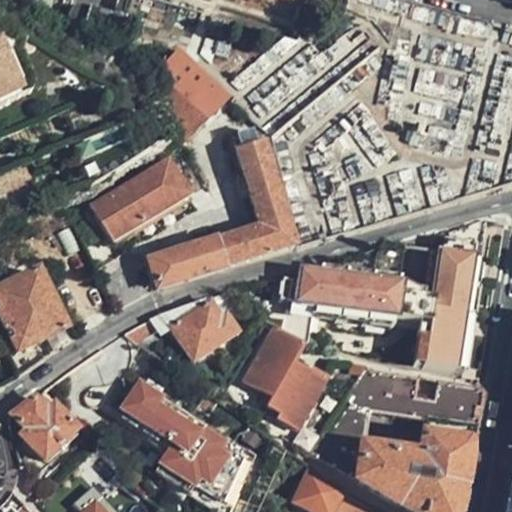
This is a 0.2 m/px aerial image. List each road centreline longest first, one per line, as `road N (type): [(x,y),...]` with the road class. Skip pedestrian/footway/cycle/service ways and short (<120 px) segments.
road 1 (residential): [(511,199),(152,308),(0,401)]
road 2 (unknown): [(152,308),(140,280),(150,265),(233,225),(242,213),(236,157)]
road 3 (secondary): [(481,511),(511,343)]
